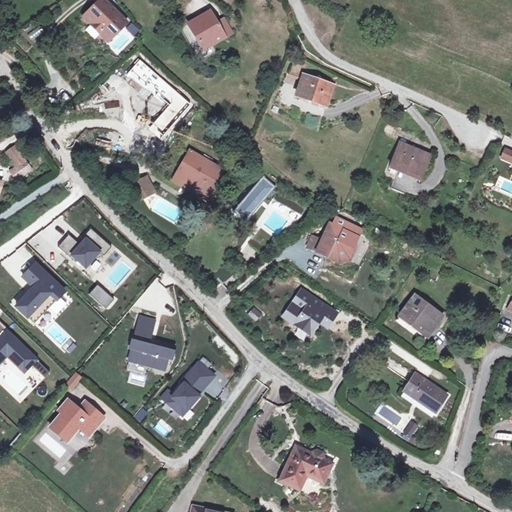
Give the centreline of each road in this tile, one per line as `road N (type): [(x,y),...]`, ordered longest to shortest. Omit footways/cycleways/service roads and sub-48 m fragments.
road 1 (unclassified): [(84,185),(258,359),(457,487)]
road 2 (residential): [(457,487),(489,350),(511,358)]
road 3 (unclassified): [(0,60),(84,185)]
